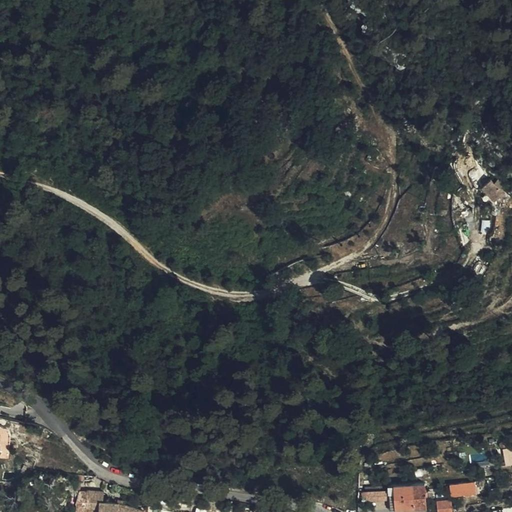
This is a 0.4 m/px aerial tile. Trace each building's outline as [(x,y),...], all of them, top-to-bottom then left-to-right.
[(487,179),(491,175),(487,171),(484,176),(481,173),(473,181),(484,193),(488,190),(493,184),(487,179)] [(499,189),(493,184),(488,190),(493,194),(499,189)] [(10,427),(2,426),(0,438),(8,438),(10,427)] [(421,498),(419,473),(382,476),(382,484),(388,484),(388,499),(421,498)] [(476,479),(450,482),(451,494),(478,492),(476,479)] [(447,501),(445,487),(432,489),(434,503),(447,501)] [(363,500),(387,499),(387,488),(363,489),(363,500)] [(86,506),(86,508),(99,509),(99,511),(144,511),(125,505),(118,503),(117,503),(104,502),(104,492),(87,491),(77,491),(76,505),(86,506)]
